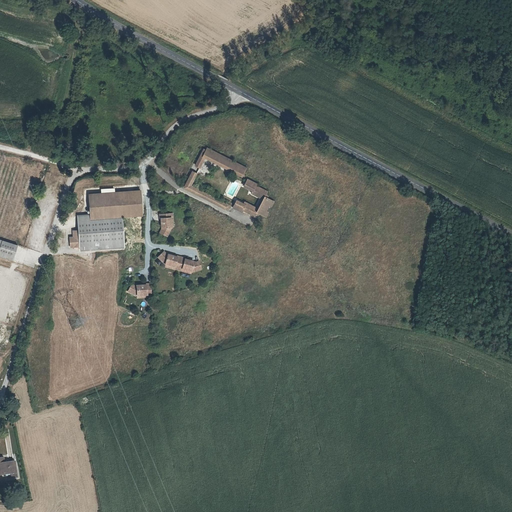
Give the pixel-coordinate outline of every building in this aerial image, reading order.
[(204,150),(195,166),(199,168),(205,158),(240,178),(245,168),(207,147),(205,150),(204,150)] [(184,186),(226,209),(228,205),(190,184),(197,171),(193,169),(184,186)] [(263,203),(257,214),(259,215),(264,218),(267,213),(264,212),(267,207),(270,201),(266,199),(267,197),(264,195),(266,193),(255,187),(256,185),(247,180),(242,187),(251,192),(250,195),(259,200),(263,203)] [(143,217),(141,190),(89,193),(90,220),(77,220),(77,230),(78,248),(78,250),(123,249),(122,218),(143,217)] [(243,202),(241,206),(244,208),(244,207),(255,213),(257,214),(263,203),(259,200),(254,209),(243,202)] [(236,211),(239,205),(234,202),(231,208),(236,211)] [(253,216),(255,213),(244,207),(244,208),(241,206),(239,205),(236,211),(240,213),(242,211),(252,217),(253,216)] [(171,214),(159,215),(159,219),(160,219),(160,222),(161,222),(161,225),(160,225),(160,230),(158,233),(165,237),(169,230),(169,228),(170,228),(170,219),(172,219),(171,214)] [(78,248),(77,230),(71,231),(71,237),(68,237),(68,249),(78,248)] [(0,255),(13,260),(16,246),(0,240),(0,255)] [(181,259),(177,258),(177,259),(174,258),(173,258),(171,258),(171,257),(166,256),(164,253),(158,258),(164,264),(165,265),(174,268),(173,270),(177,272),(181,259)] [(185,260),(181,259),(177,272),(181,273),(182,271),(191,274),(191,273),(193,274),(201,272),(199,264),(195,264),(191,263),(191,264),(188,263),(188,262),(185,261),(185,260)] [(150,286),(146,286),(146,288),(142,288),(140,288),(135,288),(131,286),(127,293),(135,297),(136,297),(136,298),(146,298),(146,299),(150,299),(150,286)] [(4,461),(2,457),(0,457),(0,472),(8,471),(9,476),(14,474),(9,459),(4,461)]
